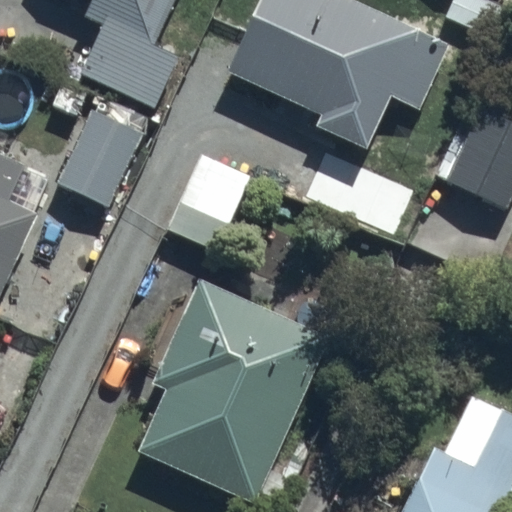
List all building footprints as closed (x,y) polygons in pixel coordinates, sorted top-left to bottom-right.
[(82,0),(93,5),(84,26),(100,33),(79,81),(154,114),(176,63),(156,54),(179,0),(82,0)] [(416,38),(328,0),(262,0),(226,84),(319,125),(315,135),(365,157),(416,38)] [(505,219),(511,202),(511,130),(440,101),(408,178),(505,219)] [(141,140),(85,114),(49,194),(106,219),(141,140)] [(251,183),(201,159),(164,237),(213,261),(251,183)] [(23,173),(0,162),(0,305),(36,224),(7,211),(23,173)] [(327,347),(195,289),(149,392),(164,398),(137,458),(255,510),(327,347)] [(504,511),(511,497),(511,421),(471,400),(441,457),(434,453),(403,511),(504,511)]
